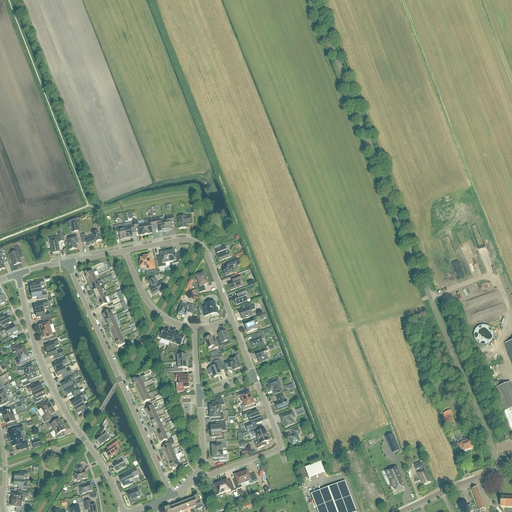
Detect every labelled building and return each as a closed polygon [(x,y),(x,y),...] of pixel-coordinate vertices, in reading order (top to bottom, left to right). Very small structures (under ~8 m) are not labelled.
[(166,220),(163,221),(166,232),(169,231),(169,230),(172,230),(171,226),(174,226),(173,216),(166,217),(166,220)] [(186,225),(192,224),(192,217),(186,217),(178,218),(179,229),(187,228),(186,225)] [(160,218),(153,220),(155,230),(158,229),(159,232),(162,232),(166,232),(163,221),(160,221),(160,218)] [(150,223),(144,225),(146,235),(149,235),(149,234),(152,234),(151,230),(155,230),(153,220),(149,220),(150,223)] [(123,225),(124,229),(126,239),(132,238),(131,234),(135,233),(133,222),(133,223),(123,225)] [(137,222),(133,222),(135,233),(139,232),(140,236),(142,236),(146,235),(144,225),(138,226),(137,222)] [(126,239),(124,229),(121,230),(121,226),(114,227),(116,238),(120,237),(120,240),(126,239)] [(86,243),(88,247),(94,245),(93,244),(101,241),(97,232),(92,234),(93,236),(85,239),(85,235),(82,235),(83,244),(86,243)] [(71,237),(71,239),(67,240),(69,251),(76,249),(75,244),(78,244),(76,236),(71,237)] [(50,243),(52,254),(60,253),(57,241),(50,243)] [(10,255),(13,266),(21,263),(18,255),(22,254),(19,247),(14,249),(16,253),(10,255)] [(215,251),(219,262),(230,258),(229,253),(227,253),(225,247),(215,251)] [(174,251),(167,253),(169,263),(173,262),(174,264),(179,263),(179,261),(181,261),(182,260),(181,255),(178,255),(178,257),(175,257),(174,251)] [(5,253),(3,254),(0,254),(0,270),(5,269),(4,265),(8,263),(5,253)] [(169,263),(167,253),(160,254),(162,260),(157,261),(159,268),(166,267),(165,264),(169,263)] [(141,262),(140,263),(141,268),(147,267),(148,270),(155,269),(153,262),(150,263),(149,256),(144,257),(143,259),(140,260),(141,262)] [(226,264),(227,267),(222,269),(225,276),(234,273),(233,270),(234,267),(239,265),(237,260),(226,264)] [(85,277),(86,281),(95,277),(93,271),(85,275),(85,276),(85,277)] [(199,284),(196,285),(199,294),(206,291),(204,286),(208,284),(204,274),(196,277),(199,284)] [(240,283),(242,282),(239,276),(232,278),(233,282),(228,284),(231,291),(241,287),(240,283)] [(86,281),(89,286),(98,282),(95,277),(86,281)] [(149,289),(153,296),(162,291),(158,284),(155,279),(149,282),(151,286),(151,285),(152,287),(149,289)] [(30,287),(31,293),(41,291),(40,287),(45,286),(44,280),(34,282),(35,286),(30,287)] [(98,282),(89,286),(91,292),(104,286),(103,284),(102,283),(101,281),(98,282)] [(94,295),(95,297),(102,293),(106,292),(104,288),(104,287),(104,286),(91,292),(93,295),(94,295)] [(237,297),(233,298),(236,306),(247,301),(245,297),(247,296),(245,290),(236,293),(237,297)] [(41,291),(31,293),(32,299),(37,298),(38,301),(47,299),(46,294),(42,294),(41,291)] [(95,299),(96,302),(105,299),(102,293),(95,297),(95,298),(95,299)] [(105,299),(96,302),(99,308),(107,304),(105,299)] [(34,307),(36,313),(44,311),(43,308),(48,307),(46,301),(40,303),(40,306),(34,307)] [(202,308),(204,317),(211,315),(212,317),(219,315),(217,309),(216,309),(214,303),(206,305),(206,307),(202,308)] [(246,309),(239,312),(242,320),(245,318),(246,319),(249,318),(249,317),(252,316),(251,315),(252,314),(251,312),(256,310),(254,306),(252,306),(251,303),(245,305),(246,309)] [(178,316),(182,317),(182,316),(185,317),(187,312),(193,314),(195,307),(187,304),(186,306),(182,305),(181,308),(179,307),(178,311),(179,312),(178,315),(179,315),(178,316)] [(44,311),(36,313),(37,319),(43,317),(44,320),(50,319),(49,313),(44,314),(44,311)] [(102,315),(104,321),(113,317),(111,311),(102,315)] [(0,324),(2,328),(9,325),(11,324),(8,318),(5,319),(3,315),(0,316),(0,324)] [(107,325),(108,326),(116,322),(113,317),(104,321),(106,325),(107,325)] [(245,327),(247,333),(257,330),(255,325),(257,324),(255,319),(250,321),(251,324),(245,327)] [(39,327),(41,333),(51,330),(50,326),(53,325),(51,320),(44,322),(45,325),(39,327)] [(108,328),(109,332),(118,328),(116,322),(108,326),(108,327),(108,328)] [(9,325),(2,328),(0,329),(0,330),(3,336),(6,334),(9,339),(14,336),(13,335),(17,333),(14,327),(11,329),(9,325)] [(109,332),(112,337),(120,333),(118,328),(109,332)] [(51,330),(41,333),(43,340),(49,338),(50,341),(57,339),(55,333),(52,334),(51,330)] [(159,333),(157,338),(170,343),(173,333),(170,332),(166,330),(166,331),(163,330),(161,334),(159,333)] [(216,340),(219,348),(223,346),(223,344),(230,341),(228,336),(227,337),(225,332),(218,335),(219,338),(216,340)] [(112,337),(114,343),(123,339),(120,333),(112,337)] [(177,335),(173,333),(170,343),(181,347),(181,344),(184,345),(186,340),(183,340),(184,337),(181,336),(181,335),(177,334),(177,335)] [(255,340),(250,341),(253,348),(257,346),(257,347),(263,345),(261,341),(264,339),(262,333),(253,337),(255,340)] [(204,341),(205,345),(206,344),(208,349),(212,348),(213,350),(218,348),(216,342),(213,343),(211,337),(205,340),(205,341),(204,341)] [(123,339),(114,343),(116,346),(117,347),(118,348),(125,345),(123,339)] [(45,347),(47,353),(55,350),(54,347),(59,345),(57,340),(50,342),(51,345),(45,347)] [(16,352),(18,356),(27,352),(24,346),(20,348),(19,345),(10,348),(12,354),(16,352)] [(256,357),(259,364),(268,360),(266,353),(268,353),(266,349),(258,351),(260,355),(256,357)] [(55,350),(47,353),(50,359),(56,356),(57,359),(64,357),(62,351),(56,353),(55,350)] [(27,352),(18,356),(19,360),(15,361),(18,367),(25,364),(24,361),(29,359),(27,352)] [(177,356),(177,363),(187,362),(187,356),(183,356),(182,352),(175,353),(175,356),(177,356)] [(53,367),(55,372),(64,368),(63,366),(67,364),(65,358),(59,361),(60,364),(53,367)] [(232,367),(234,371),(240,369),(236,358),(229,361),(224,363),(227,369),(232,367)] [(207,370),(209,376),(213,374),(214,378),(221,376),(220,372),(223,371),(219,361),(213,364),(214,367),(207,370)] [(187,362),(177,363),(178,366),(174,367),(174,369),(173,369),(173,373),(181,372),(181,369),(188,369),(187,362)] [(24,371),(26,376),(35,372),(32,366),(28,368),(27,365),(17,369),(18,373),(21,371),(22,373),(24,371)] [(64,368),(55,372),(58,378),(66,374),(68,377),(72,375),(69,369),(66,371),(64,368)] [(35,372),(26,376),(27,379),(26,379),(27,382),(22,384),(23,387),(30,385),(29,382),(37,378),(35,372)] [(179,379),(179,383),(188,382),(188,376),(183,376),(183,373),(175,374),(176,379),(179,379)] [(61,385),(64,391),(73,387),(71,383),(74,382),(72,376),(66,379),(67,382),(61,385)] [(133,384),(134,388),(143,384),(140,378),(133,382),(133,383),(133,384)] [(267,388),(268,392),(274,390),(276,395),(282,392),(280,387),(281,387),(278,379),(277,379),(276,378),(272,380),(273,381),(267,383),(268,388),(267,388)] [(188,382),(179,383),(179,387),(176,387),(177,392),(184,391),(184,388),(189,388),(188,382)] [(496,388),(504,409),(504,411),(511,408),(511,389),(510,383),(496,388)] [(134,388),(137,393),(145,389),(143,384),(134,388)] [(32,392),(34,395),(43,390),(40,385),(35,387),(34,385),(27,388),(29,393),(32,392)] [(0,393),(0,400),(6,398),(5,395),(8,393),(8,392),(10,391),(7,386),(5,387),(0,389),(0,392),(0,394),(0,393)] [(75,397),(81,394),(78,388),(75,390),(73,387),(64,391),(67,397),(73,394),(75,397)] [(137,393),(139,399),(148,395),(145,389),(137,393)] [(43,390),(34,395),(35,398),(32,399),(35,404),(42,401),(41,398),(45,396),(43,390)] [(241,399),(242,402),(252,399),(250,393),(244,395),(243,392),(236,395),(238,400),(241,399)] [(71,404),(75,409),(83,404),(81,402),(85,399),(83,397),(84,396),(82,393),(75,397),(77,400),(71,404)] [(148,395),(139,399),(142,404),(150,400),(148,395)] [(279,403),(275,405),(278,411),(289,407),(286,400),(285,401),(282,395),(276,397),(279,403)] [(8,397),(6,398),(0,400),(0,407),(7,404),(8,407),(15,403),(12,398),(10,399),(8,397)] [(252,399),(242,402),(244,406),(241,407),(243,412),(250,409),(249,407),(254,404),(252,399)] [(210,413),(220,412),(222,412),(221,406),(224,406),(222,400),(215,402),(216,405),(215,405),(215,406),(209,407),(210,413)] [(35,406),(40,415),(52,408),(49,403),(44,405),(42,402),(35,406)] [(83,404),(75,409),(78,415),(82,412),(84,414),(86,416),(92,407),(88,405),(84,407),(83,404)] [(2,414),(4,420),(14,416),(11,407),(3,410),(4,413),(2,414)] [(145,411),(147,416),(156,412),(153,407),(147,410),(145,411)] [(52,408),(40,415),(45,424),(52,420),(50,417),(55,414),(52,408)] [(249,418),(250,421),(259,417),(257,412),(251,414),(250,411),(242,414),(244,420),(249,418)] [(147,416),(150,422),(158,418),(156,412),(147,416)] [(220,412),(210,413),(210,419),(216,419),(216,421),(224,421),(223,416),(220,416),(220,412)] [(284,423),(286,427),(294,424),(292,419),(295,418),(292,412),(280,417),(282,423),(284,423)] [(14,416),(4,420),(6,425),(8,425),(9,428),(17,425),(14,416)] [(259,417),(250,421),(251,424),(245,426),(247,432),(257,428),(256,425),(262,423),(259,417)] [(152,426),(153,427),(161,423),(158,418),(150,422),(151,425),(152,426)] [(52,428),(53,431),(62,425),(59,420),(54,423),(53,421),(46,425),(49,430),(52,428)] [(153,429),(154,433),(163,429),(161,423),(153,427),(153,428),(153,429)] [(210,427),(211,433),(221,432),(221,429),(224,429),(223,423),(215,423),(215,426),(210,427)] [(8,434),(10,441),(22,438),(20,433),(24,432),(21,425),(11,428),(12,433),(8,434)] [(62,425),(53,431),(57,436),(56,436),(57,440),(65,437),(64,434),(63,434),(62,433),(65,431),(62,425)] [(104,432),(105,430),(102,428),(97,436),(100,438),(101,439),(97,442),(100,446),(103,444),(104,445),(106,443),(106,442),(110,439),(106,435),(105,432),(104,432)] [(255,437),(256,440),(267,436),(265,430),(260,432),(258,428),(250,432),(253,438),(255,437)] [(287,436),(291,446),(301,442),(298,436),(301,434),(298,428),(290,431),(291,435),(287,436)] [(154,433),(157,438),(165,434),(163,429),(154,433)] [(221,432),(211,433),(211,439),(216,438),(216,441),(225,441),(224,435),(222,435),(221,432)] [(165,434),(157,438),(159,444),(168,440),(165,434)] [(267,436),(256,440),(257,443),(255,444),(257,449),(266,446),(265,443),(269,441),(267,436)] [(394,437),(389,439),(395,453),(400,450),(394,437)] [(22,438),(10,441),(12,448),(16,446),(18,451),(28,448),(26,442),(23,443),(22,438)] [(461,438),(457,440),(457,441),(462,453),(473,449),(470,441),(467,442),(466,440),(462,441),(461,439),(461,438)] [(32,442),(34,449),(41,447),(38,440),(32,442)] [(105,452),(109,458),(118,452),(115,448),(119,446),(115,441),(110,444),(112,447),(105,452)] [(212,446),(212,453),(222,452),(222,448),(226,448),(226,442),(218,442),(218,446),(212,446)] [(161,448),(164,454),(173,450),(170,445),(161,448)] [(164,454),(166,460),(175,456),(173,450),(164,454)] [(222,452),(212,453),(213,459),(219,459),(219,462),(227,462),(227,455),(223,456),(222,452)] [(115,460),(117,463),(113,466),(116,472),(126,467),(122,461),(124,460),(122,456),(115,460)] [(166,460),(169,465),(177,461),(175,456),(166,460)] [(177,461),(169,465),(170,469),(172,469),(172,470),(180,467),(177,461)] [(77,480),(78,482),(87,479),(85,471),(84,471),(83,467),(80,466),(77,467),(76,470),(77,473),(75,474),(76,475),(74,476),(74,477),(75,480),(76,481),(77,480)] [(396,466),(385,471),(389,481),(390,481),(391,484),(391,485),(392,488),(393,487),(395,491),(404,487),(401,480),(402,480),(396,466)] [(120,480),(123,487),(127,485),(128,486),(135,483),(134,480),(134,479),(133,479),(133,478),(138,475),(135,469),(125,474),(126,477),(120,480)] [(304,469),(298,471),(301,477),(302,480),(307,478),(306,475),(304,469)] [(417,474),(423,487),(429,483),(424,471),(417,474)] [(247,472),(241,474),(245,484),(248,482),(250,485),(258,482),(255,475),(249,477),(247,472)] [(14,475),(14,481),(24,482),(24,479),(25,479),(27,479),(28,473),(22,473),(22,476),(14,475)] [(245,484),(241,474),(234,476),(237,482),(234,483),(236,490),(242,488),(241,485),(245,484)] [(361,479),(356,481),(363,497),(368,495),(367,492),(371,490),(374,496),(380,493),(373,476),(368,478),(370,485),(365,488),(361,479)] [(223,482),(221,483),(224,493),(231,491),(231,492),(235,491),(232,484),(229,485),(227,479),(223,481),(223,482)] [(24,482),(14,481),(14,487),(21,487),(21,490),(27,491),(27,485),(24,485),(24,484),(24,482)] [(356,511),(345,482),(311,495),(317,511),(356,511)] [(80,487),(82,495),(92,491),(90,484),(85,486),(84,483),(77,485),(78,488),(80,487)] [(224,493),(221,483),(218,484),(218,483),(214,484),(216,490),(213,491),(215,497),(224,493)] [(130,490),(132,493),(127,495),(131,504),(137,501),(136,499),(140,497),(138,491),(139,490),(138,487),(130,490)] [(486,511),(479,493),(480,493),(479,490),(478,491),(477,488),(472,490),(480,511),(484,511),(485,511),(486,511)] [(12,500),(12,501),(24,503),(25,499),(28,500),(29,494),(22,493),(22,496),(13,495),(12,498),(11,500),(12,500)] [(192,498),(196,507),(197,510),(203,508),(199,496),(197,497),(196,496),(192,498)] [(511,497),(500,497),(499,507),(511,507),(511,497)] [(192,498),(187,500),(190,509),(196,507),(192,498)] [(187,500),(181,502),(185,511),(190,509),(187,500)] [(24,503),(12,501),(12,502),(11,502),(11,504),(11,507),(18,508),(17,511),(24,511),(26,507),(24,507),(24,503)] [(84,502),(85,510),(89,509),(89,511),(96,511),(95,505),(91,506),(91,501),(84,502)] [(255,501),(242,505),(244,510),(256,505),(255,501)] [(181,502),(176,504),(178,511),(181,511),(185,511),(181,502)] [(460,511),(469,511),(468,507),(467,508),(465,502),(458,505),(460,511)] [(69,509),(70,511),(82,511),(83,511),(82,503),(77,504),(78,507),(69,509)]
